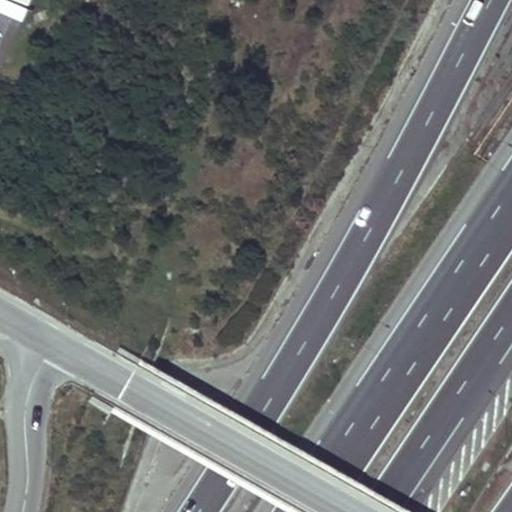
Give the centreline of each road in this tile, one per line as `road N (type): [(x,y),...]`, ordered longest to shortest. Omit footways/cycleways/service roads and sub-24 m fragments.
road 1 (motorway): [(491,0),(353,260),(199,511)]
road 2 (motorway): [(511,203),(306,511)]
road 3 (secondary): [(52,344),(346,511)]
road 4 (motorway): [(378,511),(511,315)]
road 5 (tertiary): [(28,511),(25,421),(31,384),(52,344)]
